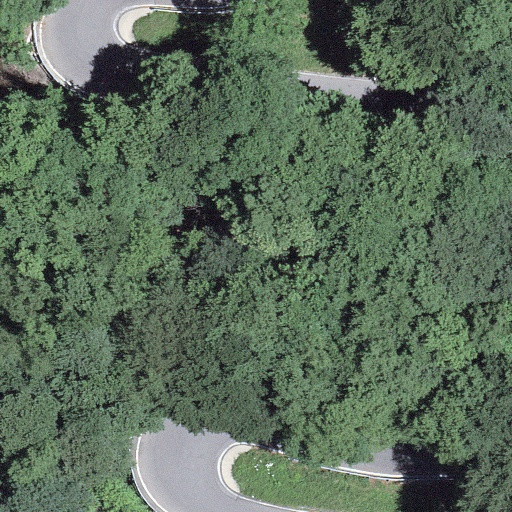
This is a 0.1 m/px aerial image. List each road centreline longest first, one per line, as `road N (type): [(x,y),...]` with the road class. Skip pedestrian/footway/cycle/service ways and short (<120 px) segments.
road 1 (secondary): [(96,0),(79,36),(103,67),(133,76),(412,107),(511,108)]
road 2 (secondary): [(511,444),(389,460),(222,415),(187,434),(179,453),(182,487),(216,511)]
